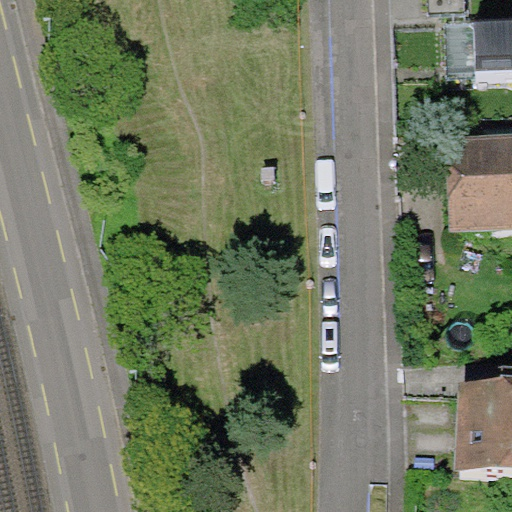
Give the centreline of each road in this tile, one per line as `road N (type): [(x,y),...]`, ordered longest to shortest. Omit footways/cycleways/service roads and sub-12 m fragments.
road 1 (residential): [(363,0),(354,511)]
road 2 (tertiary): [(83,511),(0,126)]
